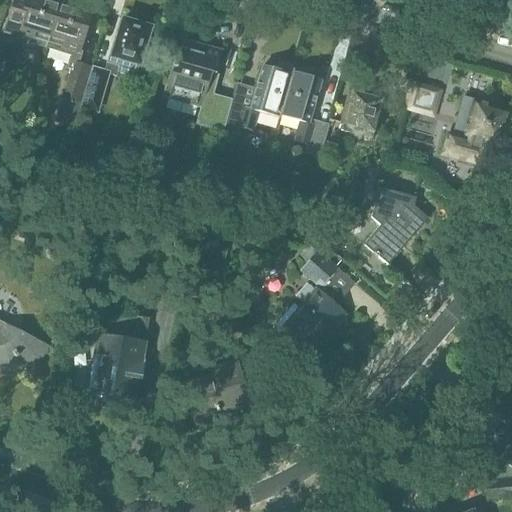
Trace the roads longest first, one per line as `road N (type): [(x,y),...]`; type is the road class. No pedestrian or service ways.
road 1 (residential): [(473,290),(329,449),(274,491),(228,511)]
road 2 (residential): [(511,58),(312,0)]
road 3 (residential): [(138,511),(0,477)]
